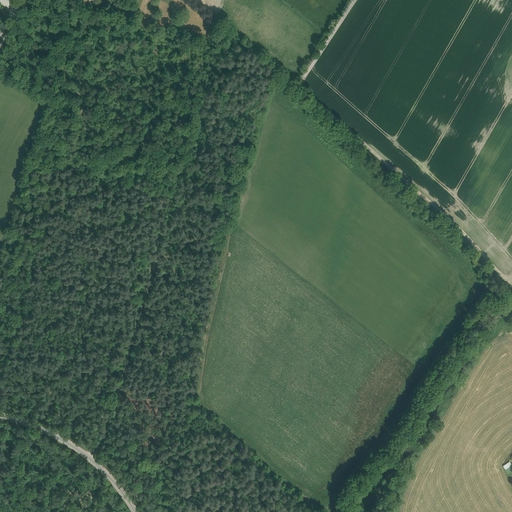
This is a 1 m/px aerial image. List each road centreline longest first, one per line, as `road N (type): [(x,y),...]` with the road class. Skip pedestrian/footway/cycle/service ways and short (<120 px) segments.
road 1 (unclassified): [(511,283),(298,86),(355,0)]
road 2 (tertiary): [(139,511),(96,457),(0,411)]
